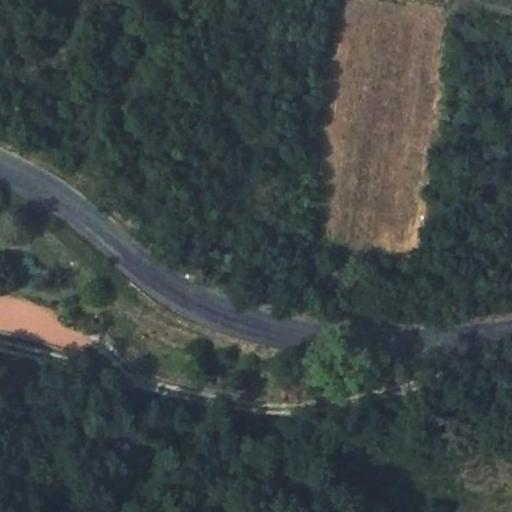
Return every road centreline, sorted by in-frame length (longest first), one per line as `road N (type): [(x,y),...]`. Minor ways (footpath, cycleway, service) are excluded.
road 1 (tertiary): [(0,162),(60,195),(168,284),(252,324),(348,342),(511,331)]
road 2 (track): [(0,344),(290,411),(455,373),(509,332)]
